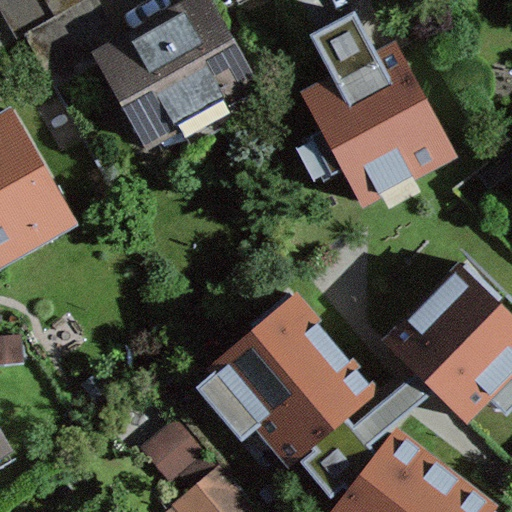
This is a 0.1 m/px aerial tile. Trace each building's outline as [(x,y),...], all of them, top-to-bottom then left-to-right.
[(24,34),(57,15),(48,0),(0,0),(0,5),(18,38),(24,34)] [(101,58),(120,47),(93,0),(83,0),(57,15),(24,34),(55,87),(102,60),(101,58)] [(48,0),(57,15),(83,0),(48,0)] [(202,0),(120,47),(101,58),(102,60),(148,140),(251,82),(204,0),(202,0)] [(398,49),(308,98),(364,200),(454,152),(398,49)] [(0,253),(70,214),(10,109),(0,114),(0,253)] [(468,417),(511,372),(511,308),(461,259),(385,336),(468,417)] [(346,414),(384,381),(299,284),(272,308),(207,365),(291,462),(302,453),(346,414)] [(375,449),(346,414),(302,453),(339,496),(375,449)] [(201,450),(175,421),(154,440),(180,469),(201,450)] [(493,511),(501,502),(396,422),(375,449),(339,496),(326,511),(493,511)] [(233,477),(222,464),(176,504),(182,511),(259,511),(261,511),(233,477)]
